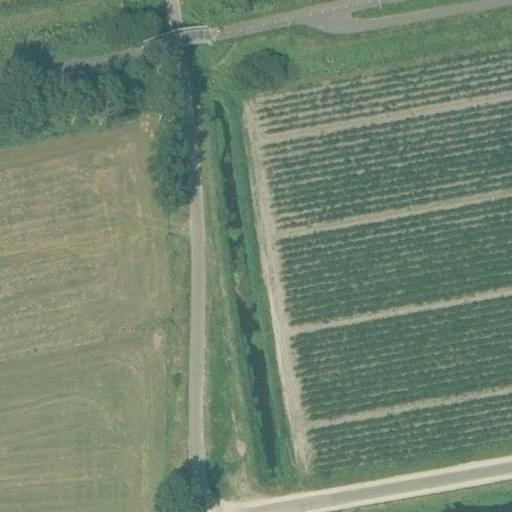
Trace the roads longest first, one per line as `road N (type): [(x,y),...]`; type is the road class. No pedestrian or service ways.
road 1 (unclassified): [(204,511),(191,157),(172,0)]
road 2 (unclassified): [(273,511),(511,468)]
